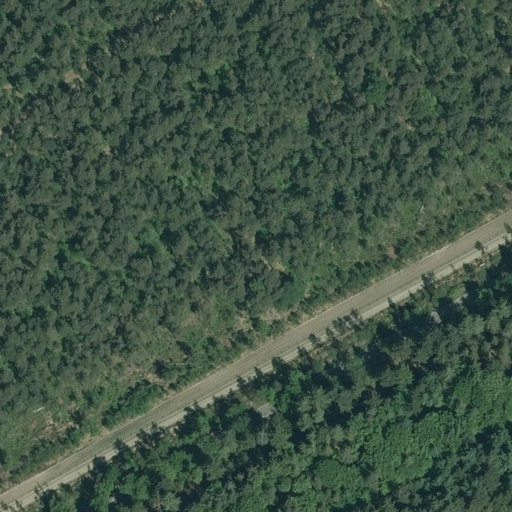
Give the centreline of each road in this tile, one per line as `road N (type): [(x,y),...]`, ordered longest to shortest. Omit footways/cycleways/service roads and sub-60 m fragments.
road 1 (track): [(511,234),(7,511)]
road 2 (tertiary): [(82,511),(511,276)]
road 3 (track): [(0,141),(89,67),(207,0)]
road 4 (track): [(511,426),(355,511)]
